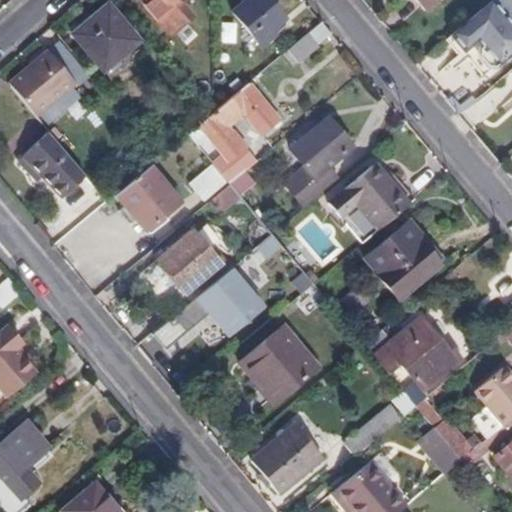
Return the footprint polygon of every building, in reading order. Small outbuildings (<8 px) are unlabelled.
[(137,0),(168,35),(188,16),(174,0),(137,0)] [(278,0),(277,0),(242,0),(244,3),(233,13),(261,46),(274,35),(270,31),(283,20),(271,6),(278,0)] [(436,0),(417,0),(426,9),(436,0)] [(511,27),(489,1),(449,36),(463,50),(476,39),(480,44),(479,54),(488,64),(495,65),(511,49),(511,27)] [(137,41),(107,5),(71,35),(102,72),(137,41)] [(331,31),(323,21),(307,35),(315,44),(331,31)] [(307,35),(283,55),(293,67),(317,47),(315,44),(307,35)] [(45,52),(6,85),(34,118),(72,85),(45,52)] [(212,113),(197,126),(222,156),(239,143),(228,129),(244,115),(260,135),(278,121),(248,84),(212,113)] [(305,206),(338,178),(329,168),(354,148),(329,118),(291,150),(305,167),(285,183),(305,206)] [(60,198),(83,176),(47,133),(21,158),(41,179),(60,198)] [(217,171),(228,184),(245,170),(254,162),(243,150),(217,171)] [(36,183),(41,179),(21,158),(16,163),(36,183)] [(375,163),(372,166),(390,187),(393,185),(375,163)] [(211,199),(225,187),(207,166),(187,183),(204,204),(211,199)] [(329,202),(363,242),(409,204),(393,185),(390,187),(372,166),(329,202)] [(148,167),(113,196),(122,207),(118,210),(130,225),(134,222),(143,233),(179,203),(148,167)] [(228,184),(237,195),(254,181),(245,170),(228,184)] [(225,187),(211,199),(220,210),(237,195),(228,184),(225,187)] [(266,213),(258,219),(271,235),(279,227),(266,213)] [(421,238),(405,220),(363,255),(399,297),(438,264),(419,241),(421,238)] [(220,263),(192,231),(157,260),(184,293),(220,263)] [(253,293),(232,267),(152,334),(165,350),(209,313),(227,336),(261,308),(250,295),(253,293)] [(0,288),(0,306),(2,309),(23,292),(12,278),(0,288)] [(367,303),(355,289),(334,306),(347,320),(367,303)] [(502,332),(511,323),(511,298),(485,321),(498,335),(502,332)] [(379,330),(362,344),(403,393),(410,401),(461,360),(452,348),(448,351),(419,314),(387,340),(379,330)] [(511,323),(502,332),(507,338),(511,342),(511,323)] [(312,366),(278,324),(234,360),(247,377),(252,375),(271,399),(312,366)] [(0,394),(3,397),(32,374),(12,349),(19,342),(5,327),(0,331),(0,394)] [(501,343),(507,338),(502,332),(498,335),(496,337),(501,343)] [(486,438),(492,433),(511,416),(511,375),(510,377),(502,367),(473,390),(485,405),(470,419),(486,438)] [(343,442),(354,455),(414,405),(410,401),(403,393),(343,442)] [(433,428),(442,420),(423,398),(414,405),(433,428)] [(492,433),(499,442),(511,431),(511,416),(492,433)] [(442,420),(433,428),(434,430),(441,438),(460,460),(472,450),(464,440),(445,418),(442,420)] [(46,446),(25,421),(0,441),(0,481),(15,499),(34,482),(21,466),(46,446)] [(322,458),(292,424),(249,460),(279,494),(322,458)] [(429,448),(441,438),(434,430),(418,443),(424,450),(422,452),(442,475),(447,470),(429,448)] [(480,443),(472,450),(460,460),(466,468),(486,451),(511,479),(511,439),(503,447),(499,442),(492,433),(486,438),(480,443)] [(472,433),(464,440),(472,450),(480,443),(472,433)] [(460,460),(441,438),(429,448),(447,470),(460,460)] [(397,511),(406,505),(370,462),(336,490),(354,511),(397,511)] [(59,511),(117,511),(92,482),(58,510),(59,511)] [(332,493),(347,511),(354,511),(336,490),(332,493)]
